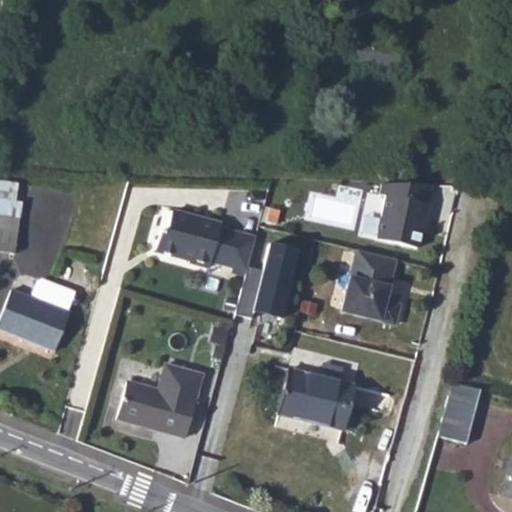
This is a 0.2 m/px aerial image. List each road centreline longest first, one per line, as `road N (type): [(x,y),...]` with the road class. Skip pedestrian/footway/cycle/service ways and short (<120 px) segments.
road 1 (residential): [(391,511),(479,187)]
road 2 (residential): [(0,434),(196,511)]
